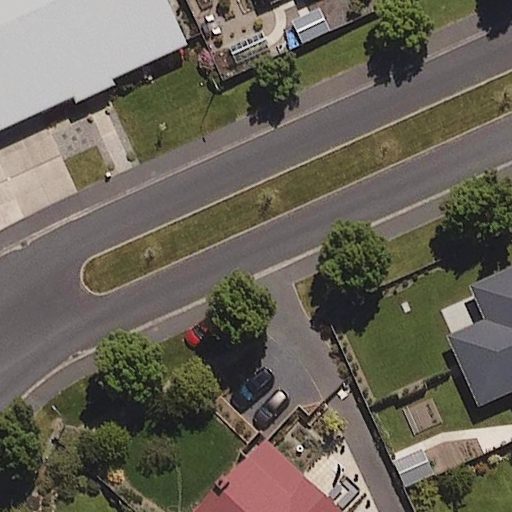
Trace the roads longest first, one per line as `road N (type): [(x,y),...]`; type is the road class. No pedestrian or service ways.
road 1 (residential): [(0,289),(79,240),(511,46)]
road 2 (residential): [(511,138),(57,336),(2,377)]
